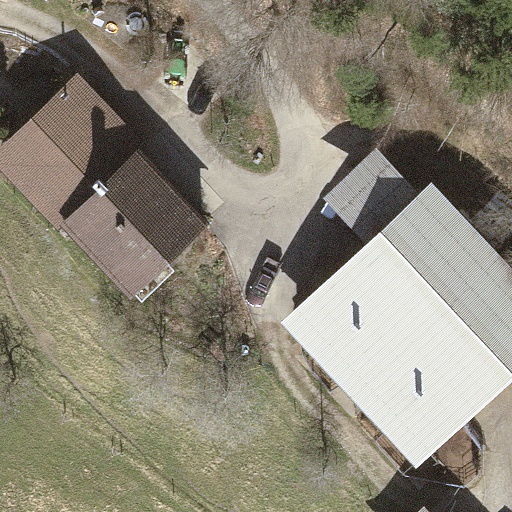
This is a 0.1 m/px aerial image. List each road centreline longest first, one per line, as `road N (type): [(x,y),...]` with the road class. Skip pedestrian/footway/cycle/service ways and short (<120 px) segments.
road 1 (track): [(0,16),(38,33),(158,122),(264,224),(265,334),(391,480),(494,511)]
road 2 (track): [(226,0),(285,68),(305,141),(264,224)]
